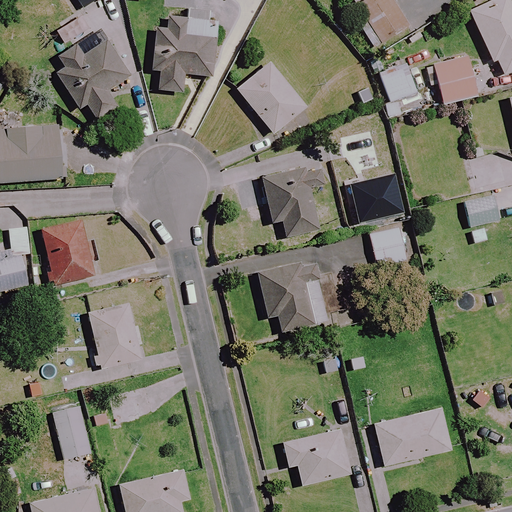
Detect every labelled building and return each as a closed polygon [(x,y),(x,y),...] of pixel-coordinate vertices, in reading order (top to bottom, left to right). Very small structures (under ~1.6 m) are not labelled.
[(95,0),(74,0),(80,10),(95,0)] [(263,7),(249,0),(237,0),(226,23),(249,35),(263,7)] [(364,21),(357,26),(372,50),(406,29),(387,0),(367,0),(355,7),(364,21)] [(511,71),(511,16),(505,0),(496,0),(467,12),(495,79),(511,71)] [(167,31),(155,29),(149,69),(157,71),(154,92),(179,96),(182,76),(208,80),(216,24),(169,17),(167,31)] [(105,91),(125,80),(105,42),(78,57),(73,49),(56,58),(62,71),(55,75),(74,111),(84,106),(93,122),(115,111),(105,91)] [(466,57),(430,67),(441,107),(477,97),(466,57)] [(270,135),(302,109),(266,65),(234,91),(270,135)] [(377,75),(388,104),(414,94),(404,66),(377,75)] [(397,102),(381,107),(385,122),(401,117),(397,102)] [(0,130),(0,185),(59,181),(55,126),(0,130)] [(391,154),(386,131),(336,142),(341,165),(391,154)] [(478,184),(473,164),(408,178),(412,198),(478,184)] [(322,187),(318,169),(307,172),(305,166),(257,179),(269,224),(278,222),(282,238),(314,230),(304,192),(322,187)] [(495,223),(489,199),(461,205),(467,229),(495,223)] [(51,290),(92,282),(80,223),(39,231),(51,290)] [(403,262),(396,230),(366,236),(373,269),(403,262)] [(0,293),(24,288),(17,258),(0,261),(0,293)] [(253,275),(258,295),(264,321),(275,318),(278,333),(323,322),(313,282),(308,283),(304,263),(253,275)] [(125,307),(85,316),(97,370),(137,361),(125,307)] [(358,348),(341,352),(346,376),(363,373),(358,348)] [(40,383),(21,387),(24,402),(43,398),(40,383)] [(61,461),(88,455),(77,408),(50,414),(61,461)] [(103,408),(85,411),(89,429),(106,426),(103,408)] [(437,409),(370,426),(374,439),(381,467),(447,451),(437,409)] [(346,475),(335,432),(280,445),(285,468),(293,466),(298,487),(346,475)] [(187,500),(180,471),(115,486),(121,511),(179,511),(178,503),(187,500)] [(96,511),(92,490),(26,505),(28,511),(96,511)]
